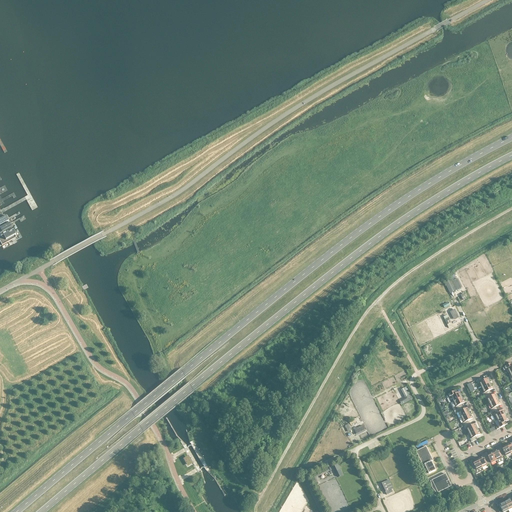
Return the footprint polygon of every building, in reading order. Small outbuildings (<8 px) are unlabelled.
[(3,215),(0,217),(0,228),(8,224),(8,223),(7,222),(8,222),(5,217),(4,217),(3,215)] [(9,224),(8,224),(0,228),(0,237),(12,231),(12,230),(11,229),(11,228),(9,224)] [(12,230),(12,231),(0,237),(0,243),(1,246),(16,238),(15,237),(14,235),(15,235),(12,230)] [(455,280),(451,282),(455,291),(460,289),(455,280)] [(446,316),(443,317),(448,328),(451,327),(446,316)] [(511,363),(510,364),(502,368),(504,371),(507,369),(509,374),(511,372),(511,363)] [(479,383),(481,388),(490,384),(489,381),(488,378),(483,381),(481,378),(476,381),(477,383),(479,383)] [(491,386),(490,384),(481,388),(484,393),(482,394),(484,397),(489,394),(488,391),(493,389),(491,386)] [(410,395),(405,387),(400,390),(405,398),(399,401),(401,405),(410,400),(409,396),(410,395)] [(454,394),(453,392),(445,396),(447,398),(448,398),(451,403),(453,402),(461,398),(460,395),(461,395),(459,392),(454,394)] [(490,397),(489,394),(484,397),(485,399),(486,399),(489,404),(498,400),(496,397),(497,397),(495,394),(490,397)] [(463,400),(461,398),(453,402),(455,407),(454,407),(455,410),(461,408),(460,405),(465,403),(463,400)] [(499,402),(498,400),(489,404),(491,409),(490,409),(491,412),(497,410),(496,407),(501,405),(499,402)] [(462,410),(461,408),(455,410),(454,411),(455,414),(456,414),(458,419),(461,418),(469,413),(468,411),(469,411),(467,408),(462,410)] [(498,412),(497,410),(491,412),(490,413),(491,417),(493,416),(495,420),(497,420),(505,415),(504,413),(505,413),(503,410),(498,412)] [(470,416),(469,413),(461,418),(463,423),(462,423),(463,426),(469,424),(467,421),(472,418),(471,416),(470,416)] [(506,418),(505,415),(497,420),(499,425),(496,426),(496,427),(495,427),(496,430),(507,425),(505,422),(508,420),(507,418),(506,418)] [(470,426),(469,424),(463,426),(465,429),(466,428),(468,434),(477,429),(476,427),(475,424),(470,426)] [(356,434),(365,430),(362,425),(354,429),(356,434)] [(478,432),(477,429),(468,434),(471,439),(470,439),(471,442),(476,439),(475,437),(480,434),(479,431),(478,432)] [(501,445),(498,446),(503,457),(511,454),(506,445),(503,447),(502,448),(501,445)] [(505,460),(503,457),(498,446),(495,447),(496,451),(495,451),(492,452),(496,461),(497,464),(505,460)] [(426,447),(416,452),(423,466),(424,465),(426,469),(423,471),(426,475),(435,471),(431,462),(433,461),(426,447)] [(486,452),(483,453),(489,465),(496,461),(492,452),(488,454),(489,455),(488,455),(486,452)] [(489,465),(483,453),(480,455),(482,458),(481,458),(477,459),(481,468),(489,465)] [(471,459),(468,460),(475,474),(483,471),(481,468),(477,459),(474,461),(474,462),(473,462),(471,459)] [(327,467),(313,474),(315,477),(320,474),(321,475),(329,471),(327,467)] [(449,481),(445,474),(431,480),(438,493),(449,487),(447,484),(448,483),(449,481)] [(392,492),(387,481),(381,483),(386,495),(392,492)] [(504,511),(508,510),(504,502),(499,505),(500,508),(498,509),(498,511),(504,511)]
